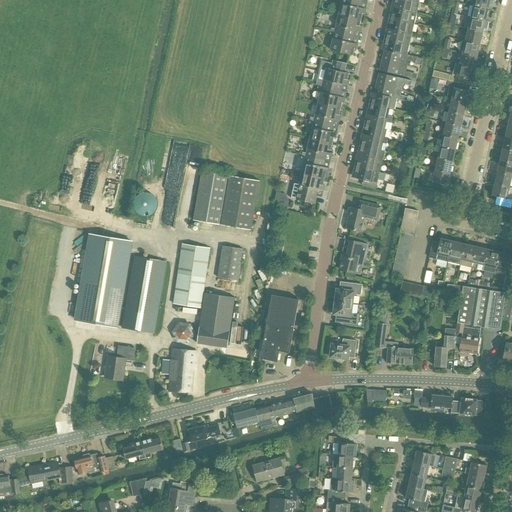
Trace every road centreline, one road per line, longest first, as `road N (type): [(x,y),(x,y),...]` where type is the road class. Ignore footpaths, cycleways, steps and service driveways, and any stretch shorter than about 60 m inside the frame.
road 1 (residential): [(307,383),(331,216),(380,0)]
road 2 (unclassified): [(307,383),(0,453)]
road 3 (track): [(0,202),(72,221),(55,318),(79,333),(64,439)]
road 4 (residential): [(463,222),(511,13)]
road 5 (unclassified): [(511,385),(307,383)]
